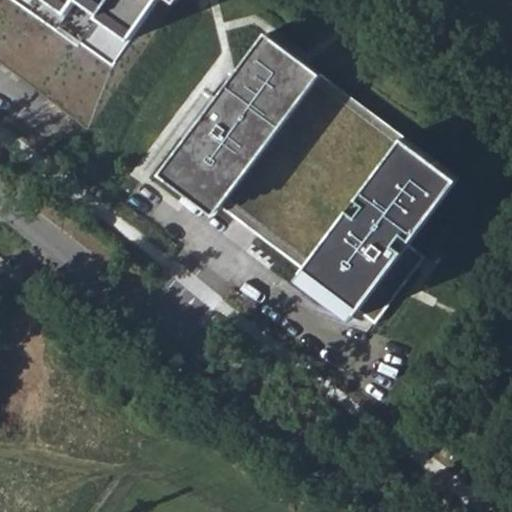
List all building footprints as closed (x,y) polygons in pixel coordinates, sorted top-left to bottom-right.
[(13,0),(124,65),(171,0),(13,0)] [(167,166),(221,206),(322,72),(268,32),(167,166)] [(406,136),(322,72),(221,206),(305,270),(406,136)] [(406,136),(305,270),(367,316),(404,267),(397,262),(410,244),(461,177),(406,136)] [(404,267),(367,316),(376,323),(427,257),(410,244),(397,262),(404,267)]
